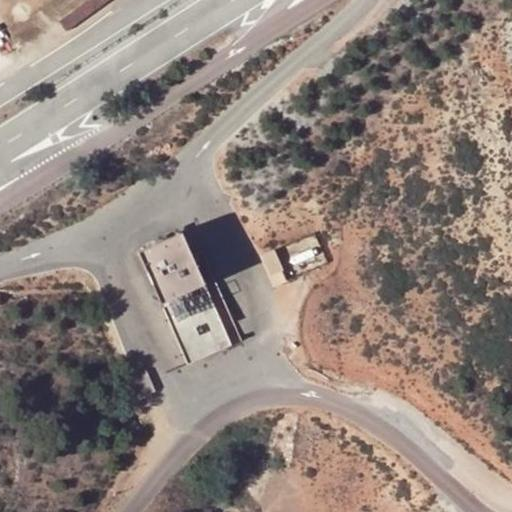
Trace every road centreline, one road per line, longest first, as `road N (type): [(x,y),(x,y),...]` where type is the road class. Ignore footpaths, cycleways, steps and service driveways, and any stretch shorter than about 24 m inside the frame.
road 1 (unclassified): [(0,201),(318,0)]
road 2 (unclassified): [(184,168),(364,0)]
road 3 (residential): [(282,388),(184,168)]
road 4 (unclassified): [(473,511),(367,420),(318,395),(282,388)]
road 5 (residential): [(100,226),(185,433)]
